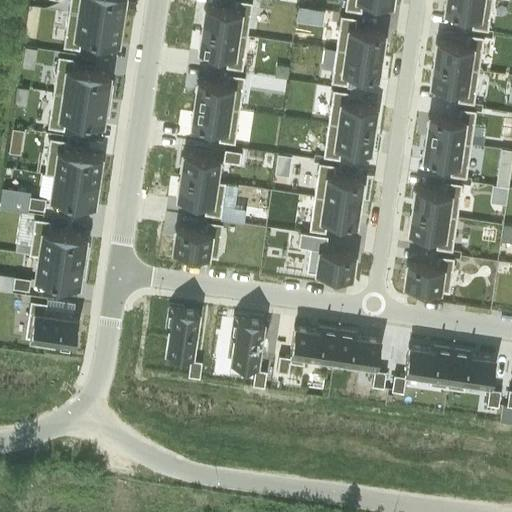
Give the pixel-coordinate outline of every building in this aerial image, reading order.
[(68,0),(67,11),(120,18),(123,0),(68,0)] [(204,6),(201,28),(246,35),(251,2),(239,0),(234,0),(233,10),(204,6)] [(344,0),(343,9),(360,11),(361,0),(390,4),(390,0),(344,0)] [(444,0),(443,12),(471,17),(470,27),(486,30),(490,0),(444,0)] [(67,11),(62,46),(78,49),(80,38),(117,43),(120,18),(67,11)] [(339,15),(334,48),(379,55),(383,32),(354,28),(355,17),(339,15)] [(201,28),(197,51),(226,55),(224,66),(241,68),(246,35),(201,28)] [(435,40),(432,63),(477,69),(482,36),(466,33),(464,44),(435,40)] [(334,48),(329,82),(346,84),(347,73),(376,78),(379,57),(379,55),(334,48)] [(57,55),(51,91),(108,99),(112,76),(108,75),(109,74),(71,69),(73,58),(57,55)] [(432,63),(429,85),(457,89),(456,100),(472,103),(477,69),(432,63)] [(196,80),(193,102),(238,109),(243,76),(227,73),(225,84),(196,80)] [(331,89),(327,122),(372,129),(375,106),(346,102),(348,91),(331,89)] [(51,91),(46,127),(62,129),(64,118),(101,124),(101,123),(105,123),(108,99),(51,91)] [(193,102),(189,125),(218,129),(217,140),(233,142),(238,109),(193,102)] [(428,114),(424,137),(470,143),(474,110),(458,108),(456,118),(428,114)] [(327,122),(322,156),(338,158),(339,147),(368,151),(370,141),(372,129),(327,122)] [(48,137),(43,173),(52,175),(52,174),(96,180),(100,155),(63,150),(64,139),(48,137)] [(424,137),(421,159),(450,163),(448,174),(465,177),(470,143),(424,137)] [(223,148),(222,160),(238,162),(239,151),(223,148)] [(182,153),(179,175),(214,181),(215,180),(218,158),(182,153)] [(318,162),(312,195),(358,202),(361,179),(332,175),(334,164),(318,162)] [(52,175),(49,199),(93,205),(96,180),(52,174),(52,175)] [(179,175),(175,198),(204,202),(203,213),(219,215),(224,181),(215,180),(214,181),(179,175)] [(414,187),(410,210),(456,216),(460,183),(444,181),(442,191),(414,187)] [(1,186),(0,190),(0,207),(26,211),(27,207),(43,209),(44,197),(28,195),(29,191),(1,186)] [(312,195),(308,229),(324,231),(325,220),(354,225),(358,202),(312,195)] [(408,222),(407,232),(436,236),(435,242),(434,247),(451,250),(456,216),(410,210),(408,222)] [(33,217),(27,254),(37,255),(37,254),(84,261),(88,237),(84,237),(85,236),(47,230),(49,220),(33,217)] [(174,227),(171,250),(206,256),(216,257),(221,223),(205,220),(203,231),(174,227)] [(299,231),(297,245),(308,247),(305,270),(350,277),(351,267),(353,253),(324,249),(326,235),(299,231)] [(37,255),(33,279),(77,286),(77,285),(81,285),(84,261),(37,254),(37,255)] [(404,274),(402,285),(438,290),(448,291),(453,257),(436,255),(435,265),(406,261),(404,274)] [(13,275),(11,287),(27,289),(29,278),(13,275)] [(29,299),(24,336),(28,337),(51,340),(50,344),(75,348),(77,333),(74,332),(76,318),(44,313),(45,302),(29,299)] [(168,303),(164,328),(168,329),(164,351),(190,355),(197,311),(182,309),(183,306),(168,303)] [(233,335),(229,360),(255,364),(262,320),(232,316),(230,335),(233,335)] [(277,354),(275,370),(287,372),(289,362),(302,364),(304,354),(332,358),(336,329),(318,326),(318,330),(293,326),(288,356),(277,354)] [(336,329),(332,358),(375,365),(379,338),(354,335),(354,331),(336,329)] [(407,345),(403,371),(428,375),(427,384),(445,387),(451,348),(433,345),(432,348),(407,345)] [(451,348),(445,387),(463,389),(464,380),(490,384),(493,357),(468,354),(469,350),(451,348)] [(189,359),(186,375),(198,376),(200,360),(189,359)] [(254,368),(251,384),(263,386),(265,370),(254,368)] [(373,369),(370,385),(382,387),(384,370),(373,369)] [(393,373),(390,389),(402,391),(404,375),(393,373)] [(487,388),(485,404),(497,405),(499,389),(487,388)]
